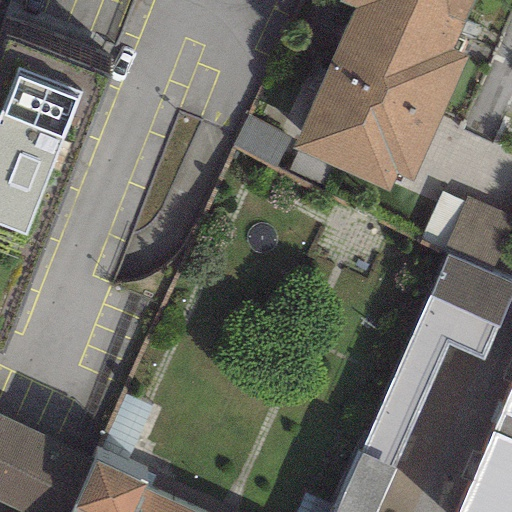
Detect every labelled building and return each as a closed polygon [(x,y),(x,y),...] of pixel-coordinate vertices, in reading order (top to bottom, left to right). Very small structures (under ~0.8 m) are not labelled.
[(450,51),(472,0),(336,0),(336,1),(353,7),(450,51)] [(466,58),(450,51),(353,7),(323,73),(436,125),(466,58)] [(0,350),(107,79),(2,37),(0,41),(0,350)] [(411,180),(436,125),(323,73),(289,148),(387,192),(395,173),(411,180)] [(461,203),(438,193),(416,242),(446,255),(492,276),(511,232),(511,218),(464,197),(461,203)] [(511,285),(492,276),(446,255),(333,511),(374,511),(393,471),(389,469),(444,346),(481,361),(511,291),(511,285)] [(511,383),(495,424),(511,430),(511,383)] [(70,511),(94,460),(0,417),(0,511),(70,511)] [(511,511),(511,430),(495,424),(457,511),(511,511)] [(187,511),(140,492),(145,485),(94,460),(70,511),(187,511)]
